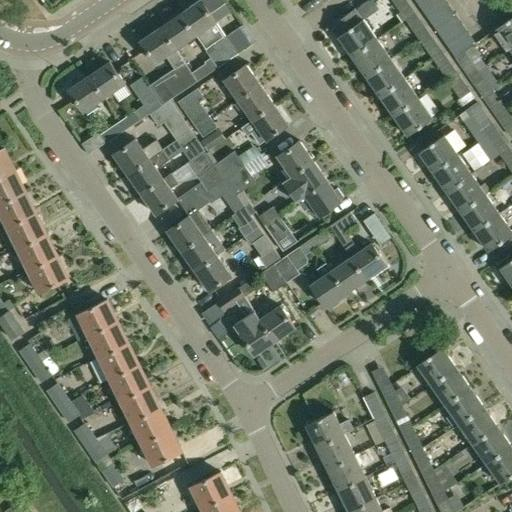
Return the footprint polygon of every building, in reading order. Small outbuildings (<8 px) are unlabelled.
[(202,0),(201,0),(180,14),(195,37),(197,36),(212,59),(211,60),(217,69),(239,54),(217,22),(218,22),(202,0)] [(407,0),(392,0),(400,12),(397,14),(402,22),(405,19),(416,12),(407,0)] [(415,0),(421,8),(432,0),(415,0)] [(446,0),(432,0),(421,8),(428,18),(449,3),(446,0)] [(449,3),(428,18),(435,28),(456,13),(449,3)] [(355,7),(329,27),(338,37),(339,36),(353,56),(377,39),(363,19),(364,18),(355,7)] [(416,12),(405,19),(410,26),(419,39),(429,31),(416,12)] [(456,13),(435,28),(442,38),(463,23),(456,13)] [(180,14),(161,27),(176,50),(195,37),(180,14)] [(511,16),(496,27),(510,47),(511,46),(511,16)] [(463,23),(442,38),(449,47),(470,33),(463,23)] [(161,27),(141,41),(156,63),(167,56),(176,50),(161,27)] [(429,31),(419,39),(433,58),(443,51),(429,31)] [(470,33),(449,47),(456,58),(456,57),(466,51),(477,43),(470,33)] [(377,39),(353,56),(367,76),(391,58),(377,39)] [(176,50),(167,56),(177,70),(185,64),(176,50)] [(443,51),(433,58),(447,78),(457,71),(443,51)] [(466,51),(456,57),(469,76),(479,69),(466,51)] [(391,58),(367,76),(380,95),(405,78),(391,58)] [(211,60),(191,73),(197,82),(217,69),(211,60)] [(110,61),(88,76),(103,99),(126,84),(110,61)] [(163,78),(149,88),(162,106),(171,100),(175,97),(197,82),(191,73),(185,64),(177,70),(163,78)] [(246,64),(225,80),(239,100),(261,85),(246,64)] [(479,69),(469,76),(483,96),(493,89),(479,69)] [(457,71),(447,78),(461,98),(464,96),(471,91),(457,71)] [(88,76),(69,89),(85,111),(103,99),(88,76)] [(405,78),(380,95),(394,115),(419,97),(405,78)] [(261,85),(239,100),(253,120),(275,105),(261,85)] [(144,105),(134,111),(141,120),(150,114),(162,106),(149,88),(138,95),(144,105)] [(198,88),(178,101),(198,128),(212,118),(203,105),(208,101),(198,88)] [(493,89),(483,96),(497,116),(507,109),(493,89)] [(461,98),(458,100),(462,106),(475,97),(471,91),(464,96),(461,98)] [(419,97),(394,115),(404,129),(408,135),(417,129),(433,117),(419,97)] [(162,106),(150,114),(158,125),(164,121),(177,140),(192,130),(191,129),(171,100),(162,106)] [(253,120),(244,127),(249,135),(253,132),(261,144),(267,140),(283,129),(289,125),(275,105),(253,120)] [(483,107),(472,114),(482,129),(487,135),(497,128),(483,107)] [(507,109),(497,116),(506,129),(511,136),(511,135),(511,116),(507,109)] [(134,111),(119,122),(125,131),(141,120),(134,111)] [(212,118),(198,128),(198,129),(204,137),(215,129),(218,127),(212,118)] [(109,129),(100,135),(107,143),(125,131),(119,122),(109,129)] [(497,128),(487,135),(501,155),(511,147),(498,129),(497,128)] [(192,130),(177,140),(183,148),(197,138),(192,130)] [(222,130),(202,143),(207,150),(227,137),(222,130)] [(443,134),(420,152),(434,172),(459,155),(443,134)] [(136,138),(114,154),(128,174),(165,148),(159,139),(144,150),(136,138)] [(299,140),(278,155),(293,176),(314,161),(299,140)] [(511,148),(511,147),(501,155),(511,171),(511,148)] [(5,148),(0,150),(0,177),(16,170),(5,148)] [(165,148),(128,174),(142,194),(165,178),(158,169),(173,158),(165,148)] [(204,150),(188,161),(199,177),(216,165),(205,150),(204,150)] [(235,151),(216,165),(226,179),(226,180),(239,171),(240,172),(246,167),(235,151)] [(265,155),(252,167),(266,181),(279,170),(265,155)] [(459,155),(434,172),(448,192),(473,175),(459,155)] [(294,178),(287,182),(300,200),(328,180),(314,161),(293,176),(294,178)] [(216,165),(199,177),(209,191),(226,179),(216,165)] [(239,171),(226,180),(232,188),(237,195),(257,182),(246,167),(240,172),(239,171)] [(0,177),(0,204),(26,191),(16,170),(0,177)] [(165,178),(142,194),(157,214),(179,198),(172,188),(181,182),(174,171),(165,178)] [(473,175),(448,192),(462,211),(486,194),(491,190),(485,182),(480,186),(473,175)] [(226,179),(209,191),(214,199),(222,194),(236,214),(246,207),(237,195),(232,188),(226,180),(226,179)] [(328,180),(300,200),(307,210),(313,205),(321,216),(342,200),(344,198),(338,190),(336,192),(328,180)] [(26,191),(0,204),(0,208),(9,227),(37,213),(26,191)] [(486,194),(462,211),(476,231),(500,214),(486,194)] [(273,206),(259,216),(266,226),(280,215),(273,206)] [(236,214),(232,216),(240,227),(253,218),(246,207),(236,214)] [(190,216),(168,231),(182,250),(204,235),(213,230),(199,210),(190,216)] [(351,212),(331,226),(340,239),(352,256),(351,257),(367,279),(387,265),(372,243),(361,250),(345,228),(357,220),(351,212)] [(37,213),(9,227),(19,248),(48,235),(37,213)] [(511,230),(500,214),(476,231),(490,251),(511,234),(511,230)] [(280,215),(266,226),(274,238),(289,228),(280,215)] [(246,235),(245,236),(250,244),(252,243),(261,257),(274,248),(259,226),(246,235)] [(204,235),(182,250),(196,270),(218,255),(226,249),(213,230),(204,235)] [(325,230),(311,240),(317,247),(331,238),(325,230)] [(48,235),(19,248),(30,270),(58,256),(48,235)] [(311,240),(299,248),(305,255),(317,247),(311,240)] [(218,255),(196,270),(211,291),(232,276),(218,255)] [(283,259),(275,264),(287,282),(300,273),(299,271),(288,255),(283,259)] [(58,256),(30,270),(41,292),(69,278),(58,256)] [(351,257),(332,270),(347,292),(367,279),(351,257)] [(511,258),(500,267),(511,283),(511,258)] [(322,276),(311,283),(313,287),(311,289),(316,296),(318,294),(326,306),(328,305),(330,308),(339,302),(337,298),(347,292),(332,270),(326,262),(317,269),(322,276)] [(275,264),(262,274),(274,291),(287,282),(275,264)] [(253,277),(238,287),(244,296),(260,286),(253,277)] [(238,287),(219,301),(225,309),(244,296),(238,287)] [(107,299),(79,313),(90,335),(118,321),(107,299)] [(281,305),(260,319),(275,341),(296,327),(281,305)] [(11,310),(0,317),(0,321),(13,340),(26,331),(11,310)] [(254,311),(233,325),(239,333),(254,355),(275,341),(260,319),(254,311)] [(118,321),(90,335),(100,356),(128,342),(118,321)] [(128,342),(100,356),(111,378),(139,364),(128,342)] [(30,343),(20,350),(30,366),(41,358),(39,355),(30,343)] [(442,346),(417,364),(431,384),(456,366),(442,346)] [(41,358),(30,366),(41,381),(52,374),(41,358)] [(139,364),(111,378),(121,399),(150,385),(139,364)] [(456,366),(431,384),(445,404),(470,386),(456,366)] [(58,382),(47,390),(58,406),(69,398),(58,382)] [(391,383),(381,389),(391,410),(403,405),(402,403),(395,391),(391,383)] [(150,385),(121,399),(132,421),(160,407),(150,385)] [(470,386),(445,404),(459,423),(484,406),(470,386)] [(374,391),(363,397),(374,418),(385,413),(374,391)] [(69,398),(58,406),(69,422),(80,414),(69,398)] [(403,405),(391,410),(402,432),(413,426),(403,405)] [(484,406),(459,423),(473,443),(498,425),(484,406)] [(160,407),(132,421),(143,442),(171,428),(160,407)] [(333,411),(306,424),(317,446),(344,433),(353,428),(348,419),(340,424),(333,411)] [(385,413),(374,418),(385,440),(396,434),(385,413)] [(85,423),(74,430),(85,446),(96,439),(85,423)] [(498,425),(473,443),(487,463),(511,445),(498,425)] [(413,426),(402,432),(412,453),(423,447),(413,426)] [(171,428),(143,442),(153,464),(182,450),(171,428)] [(344,433),(317,446),(328,468),(355,454),(344,433)] [(396,434),(385,440),(395,461),(406,456),(396,434)] [(96,439),(85,446),(97,462),(107,454),(96,439)] [(511,445),(487,463),(501,483),(511,474),(511,445)] [(423,447),(412,453),(423,474),(434,469),(423,447)] [(355,454),(328,468),(338,489),(365,476),(355,454)] [(406,456),(395,461),(406,483),(417,477),(406,456)] [(113,463),(102,470),(114,487),(125,479),(113,463)] [(434,469),(423,474),(434,496),(444,490),(434,469)] [(192,485),(180,491),(185,502),(197,496),(202,507),(203,507),(231,493),(220,471),(192,485)] [(365,476),(338,489),(349,511),(376,498),(366,476),(365,476)] [(417,477),(406,483),(416,504),(427,499),(417,477)] [(455,511),(444,490),(434,496),(441,511),(455,511)] [(240,511),(231,493),(203,507),(205,511),(240,511)] [(376,498),(349,511),(392,511),(390,507),(383,511),(376,498)] [(146,511),(137,499),(126,507),(129,511),(146,511)] [(433,511),(427,499),(416,504),(420,511),(433,511)] [(20,500),(6,510),(6,511),(23,511),(26,510),(20,500)]
